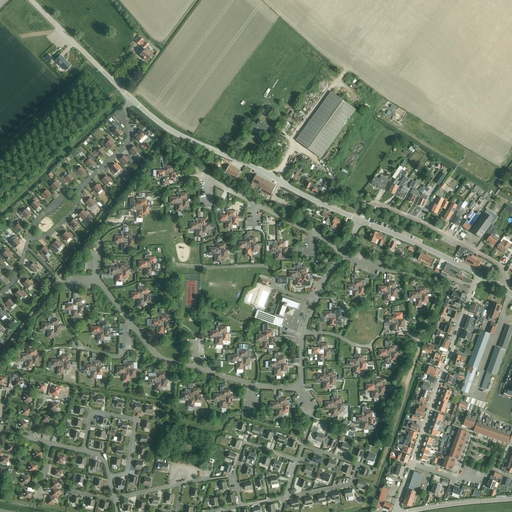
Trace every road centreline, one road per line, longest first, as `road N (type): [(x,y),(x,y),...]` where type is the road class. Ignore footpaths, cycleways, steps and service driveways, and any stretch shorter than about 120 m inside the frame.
road 1 (residential): [(318,202),(164,127),(100,68)]
road 2 (residential): [(506,291),(499,265),(438,230),(375,203),(318,202)]
road 3 (residential): [(411,463),(479,275)]
road 4 (residential): [(479,275),(318,202)]
